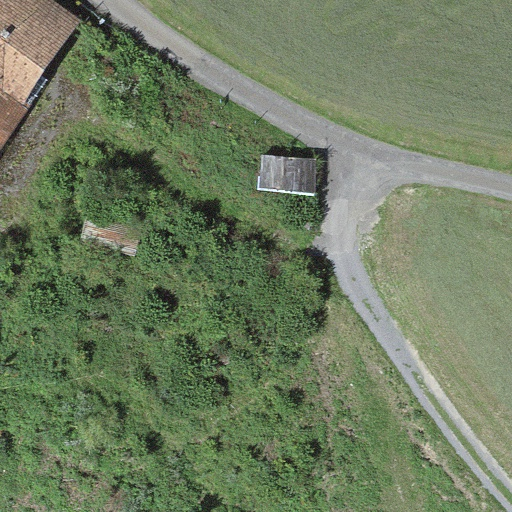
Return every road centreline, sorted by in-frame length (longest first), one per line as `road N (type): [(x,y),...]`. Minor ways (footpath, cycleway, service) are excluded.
road 1 (track): [(511,191),(372,160),(190,60),(118,0)]
road 2 (track): [(372,160),(344,213),(352,276),(371,313),(511,492)]
